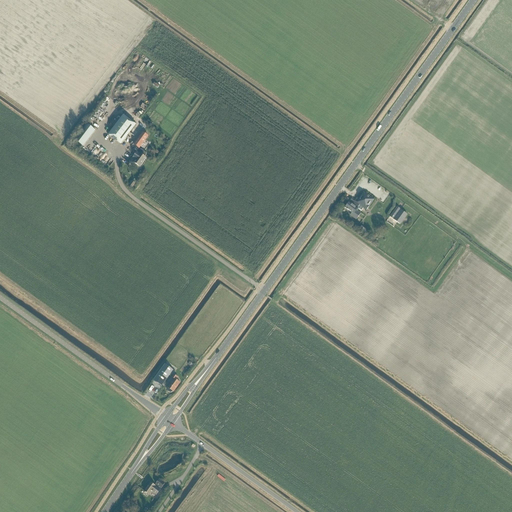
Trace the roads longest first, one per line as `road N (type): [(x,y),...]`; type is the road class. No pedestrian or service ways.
road 1 (tertiary): [(169,420),(473,0)]
road 2 (unclassified): [(169,420),(0,297)]
road 3 (tertiary): [(296,511),(169,420)]
